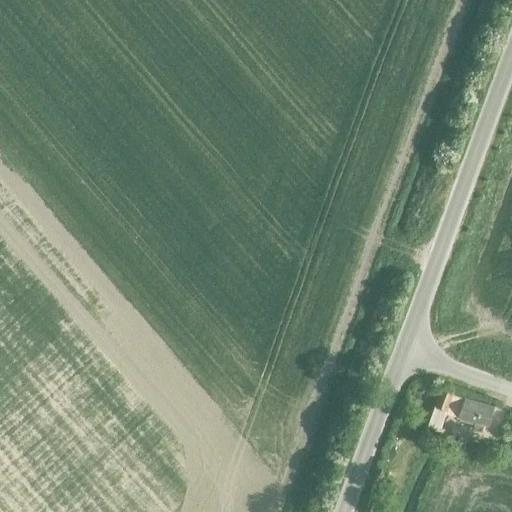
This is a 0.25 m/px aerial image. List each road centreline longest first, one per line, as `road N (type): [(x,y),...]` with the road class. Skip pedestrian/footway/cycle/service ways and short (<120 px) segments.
road 1 (unclassified): [(402,352),(511,58)]
road 2 (unclassified): [(344,511),(402,352)]
